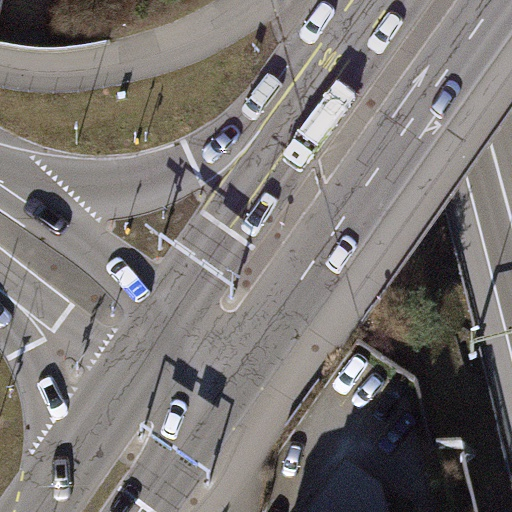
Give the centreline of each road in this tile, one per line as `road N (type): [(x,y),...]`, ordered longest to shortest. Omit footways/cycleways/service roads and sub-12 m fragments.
road 1 (primary): [(222,391),(501,0)]
road 2 (motorway): [(298,133),(139,182),(9,189)]
road 3 (primary): [(298,133),(175,308)]
road 4 (motorway): [(175,308),(9,189)]
road 5 (primary): [(391,0),(298,133)]
road 6 (primary): [(121,383),(35,511)]
road 7 (motorway): [(0,288),(121,383)]
road 8 (primary): [(141,511),(222,391)]
road 9 (motorway): [(478,0),(511,133)]
